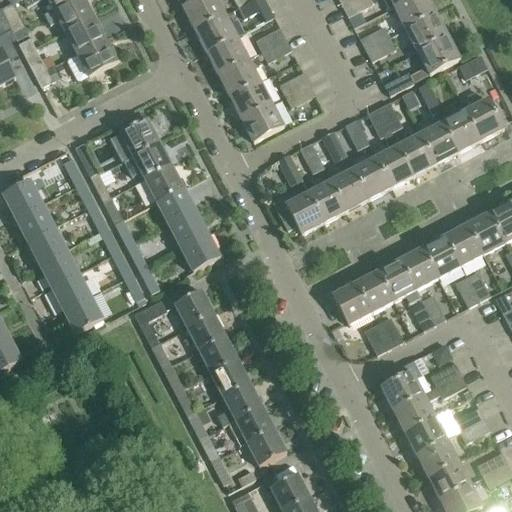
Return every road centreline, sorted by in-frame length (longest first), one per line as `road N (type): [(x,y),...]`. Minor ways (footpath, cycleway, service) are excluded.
road 1 (residential): [(408,511),(182,76)]
road 2 (residential): [(0,173),(182,76)]
